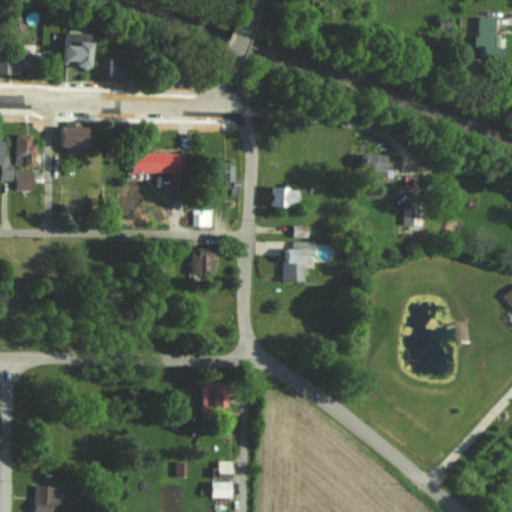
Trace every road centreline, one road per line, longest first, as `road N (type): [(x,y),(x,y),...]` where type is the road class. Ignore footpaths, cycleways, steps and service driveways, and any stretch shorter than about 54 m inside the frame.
road 1 (residential): [(250,354),(252,142),(219,87)]
road 2 (tertiary): [(459,511),(338,409),(250,354)]
road 3 (residential): [(250,354),(207,363),(0,356)]
road 4 (residential): [(242,115),(378,130),(408,151),(416,186)]
road 5 (residential): [(204,104),(0,100)]
road 6 (residential): [(5,511),(8,357)]
